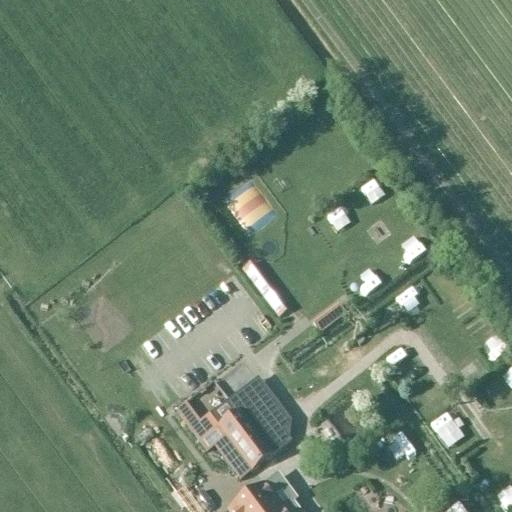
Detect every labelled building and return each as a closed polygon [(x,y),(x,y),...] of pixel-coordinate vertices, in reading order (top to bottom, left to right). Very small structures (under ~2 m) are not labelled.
[(387,203),(399,196),(391,182),(379,189),(387,203)] [(345,214),(354,228),(369,219),(360,205),(345,214)] [(426,235),(435,231),(426,212),(417,217),(426,235)] [(425,255),(447,240),(438,228),(417,243),(425,255)] [(395,279),(404,271),(386,251),(377,259),(395,279)] [(432,288),(416,295),(428,323),(444,316),(432,288)] [(479,291),(461,301),(472,319),(489,308),(479,291)] [(492,347),(510,333),(495,315),(477,328),(492,347)] [(485,384),(499,375),(482,350),(469,358),(485,384)] [(444,411),(456,406),(447,386),(435,391),(444,411)] [(232,448),(222,455),(241,483),(293,445),(259,399),(219,429),(232,448)] [(463,414),(444,426),(460,450),(479,438),(463,414)] [(300,511),(294,504),(284,511),(266,486),(231,511),(300,511)]
